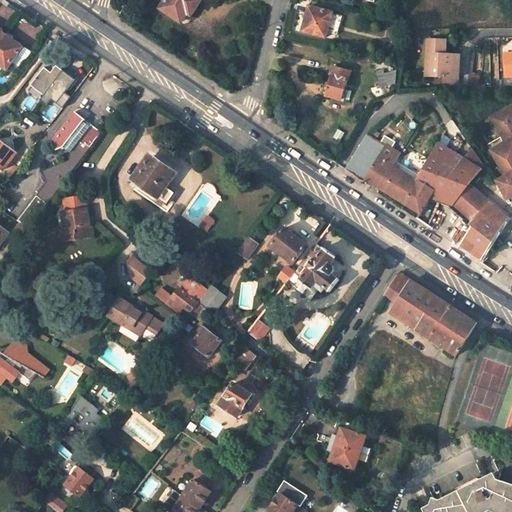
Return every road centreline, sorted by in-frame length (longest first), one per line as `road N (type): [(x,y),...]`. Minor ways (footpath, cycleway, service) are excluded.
road 1 (residential): [(229,511),(405,242)]
road 2 (primary): [(511,303),(247,126)]
road 3 (primary): [(243,131),(405,242)]
road 4 (primary): [(247,126),(91,16)]
road 5 (primary): [(86,23),(243,131)]
road 6 (residential): [(493,303),(463,357),(442,424),(458,463)]
road 7 (residential): [(247,126),(280,0)]
